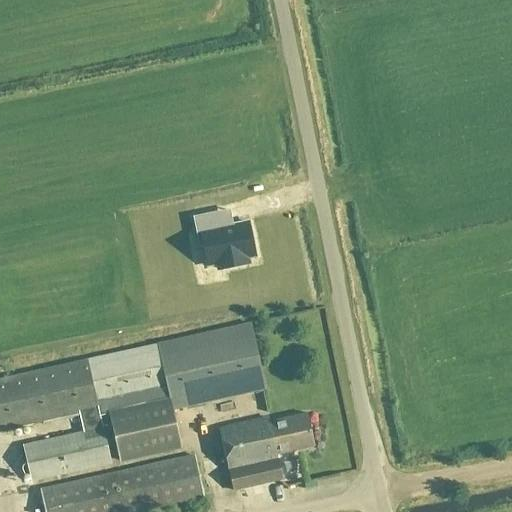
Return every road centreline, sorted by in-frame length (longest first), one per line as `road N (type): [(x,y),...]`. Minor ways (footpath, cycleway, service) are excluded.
road 1 (unclassified): [(380,511),(281,0)]
road 2 (track): [(511,467),(290,511)]
